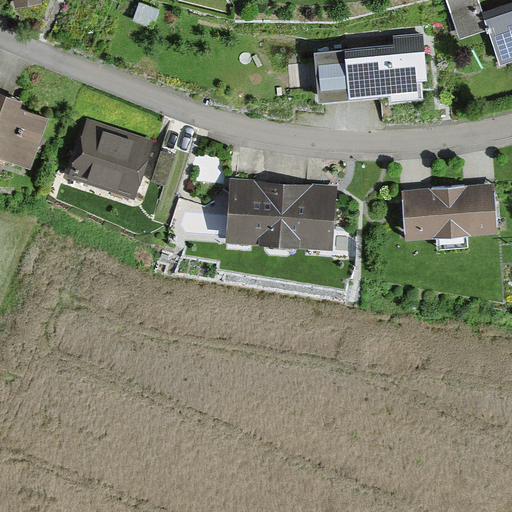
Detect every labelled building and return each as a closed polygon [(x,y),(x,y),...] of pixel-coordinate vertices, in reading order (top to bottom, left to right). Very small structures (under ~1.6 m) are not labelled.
[(479,0),(447,0),(460,36),(488,26),(484,15),(479,0)] [(511,5),(484,15),(488,26),(500,60),(511,55),(511,5)] [(156,27),(160,9),(145,6),(141,24),(156,27)] [(427,72),(423,32),(393,35),(394,38),(345,42),(346,44),(314,47),(318,96),(390,90),(391,96),(419,94),(417,73),(427,72)] [(18,103),(0,95),(0,164),(27,176),(48,125),(15,112),(18,103)] [(155,138),(85,117),(66,180),(136,201),(155,138)] [(331,184),(227,178),(224,244),(328,250),(331,184)] [(488,184),(399,191),(404,242),(492,235),(488,184)]
